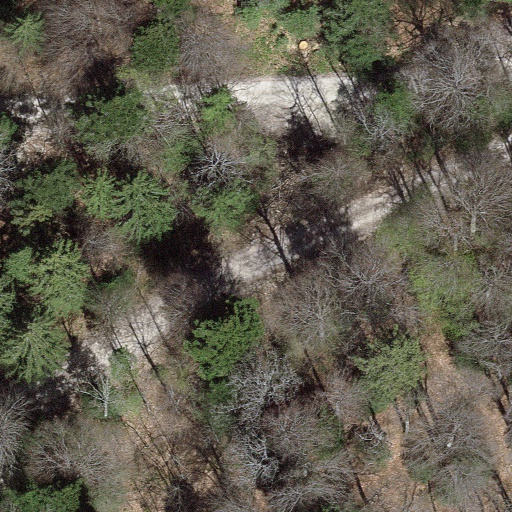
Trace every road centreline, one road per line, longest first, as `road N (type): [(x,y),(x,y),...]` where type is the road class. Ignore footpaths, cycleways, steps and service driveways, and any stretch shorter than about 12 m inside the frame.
road 1 (track): [(0,401),(187,280),(511,144)]
road 2 (track): [(511,61),(499,55),(163,63),(0,96)]
